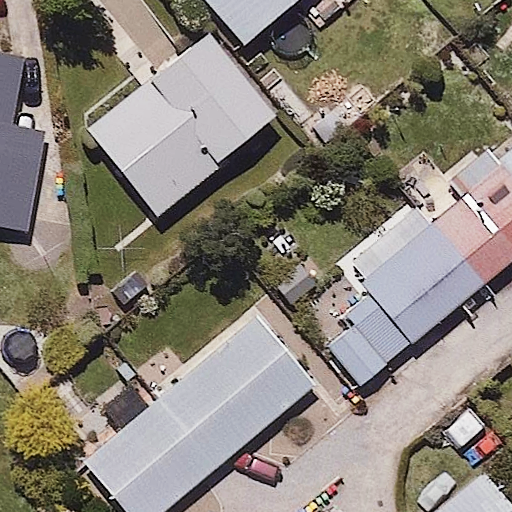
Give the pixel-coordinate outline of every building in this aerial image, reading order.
[(207,0),(239,40),(290,0),(207,0)] [(149,216),(219,161),(213,153),(273,105),(208,23),(77,125),(149,216)] [(0,220),(28,226),(46,126),(12,120),(24,50),(0,45),(0,220)] [(511,118),(449,170),(439,158),(398,191),(423,222),(310,317),(365,383),(511,259),(511,118)] [(127,511),(155,511),(314,375),(251,301),(76,452),(127,511)] [(298,511),(294,507),(339,470),(304,427),(201,511),(298,511)] [(511,511),(511,507),(481,468),(426,511),(511,511)]
